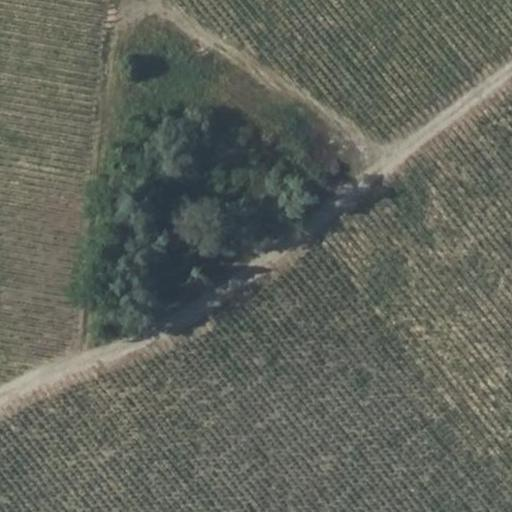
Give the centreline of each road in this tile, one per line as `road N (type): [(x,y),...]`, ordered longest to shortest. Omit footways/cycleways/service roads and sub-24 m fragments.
road 1 (track): [(0,396),(306,229),(511,71)]
road 2 (track): [(140,0),(390,160)]
